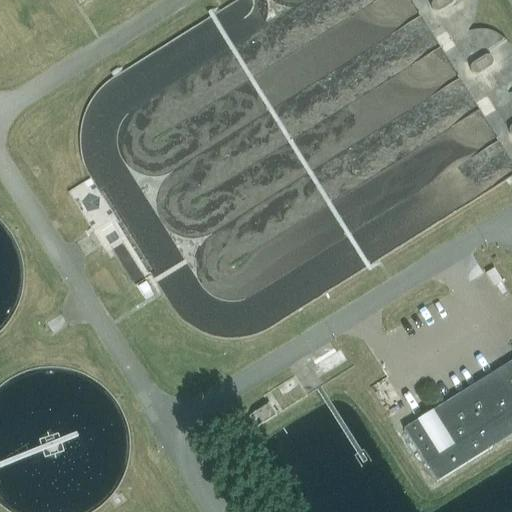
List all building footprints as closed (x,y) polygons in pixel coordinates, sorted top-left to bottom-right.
[(491,45),(473,54),(477,64),(496,55),(491,45)] [(127,240),(114,221),(77,245),(86,259),(101,249),(105,254),(127,240)] [(511,362),(403,430),(435,483),(511,434),(511,362)] [(273,418),(307,398),(294,377),(260,397),(273,418)] [(364,389),(375,406),(390,397),(378,380),(364,389)]
